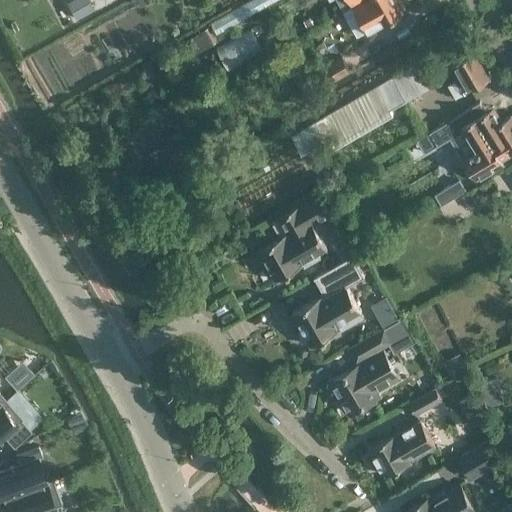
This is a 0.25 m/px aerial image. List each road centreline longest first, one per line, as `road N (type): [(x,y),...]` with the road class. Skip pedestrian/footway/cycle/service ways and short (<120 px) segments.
road 1 (residential): [(365,497),(201,324),(187,321),(142,346)]
road 2 (unclassified): [(113,362),(0,175)]
road 3 (unclassified): [(183,511),(144,414),(113,362)]
